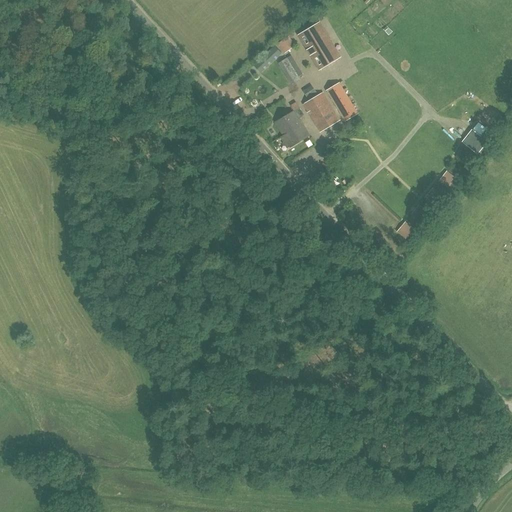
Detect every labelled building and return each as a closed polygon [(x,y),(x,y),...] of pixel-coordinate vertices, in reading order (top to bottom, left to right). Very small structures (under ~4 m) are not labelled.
[(319,22),(299,35),(320,70),(340,57),(319,22)] [(284,52),(295,45),(289,36),(278,44),(284,52)] [(282,52),(275,44),(253,64),(261,72),(282,52)] [(300,80),(288,57),(278,63),(287,77),(283,79),(288,86),(300,80)] [(365,89),(372,104),(388,96),(381,81),(365,89)] [(357,114),(354,111),(340,84),(327,90),(346,121),(357,114)] [(323,93),(304,105),(320,132),(339,120),(323,93)] [(300,117),(304,115),(300,107),(276,122),(284,135),(281,137),(287,147),(290,146),(291,147),(311,135),(300,117)] [(260,124),(261,118),(255,116),(253,122),(260,124)] [(435,135),(442,132),(439,125),(432,128),(435,135)] [(462,141),(478,154),(488,141),(472,129),(462,141)] [(310,140),(305,143),(308,148),(313,145),(310,140)] [(451,155),(459,148),(455,143),(447,150),(451,155)] [(447,172),(438,182),(448,190),(457,180),(447,172)] [(433,189),(425,199),(435,207),(443,197),(433,189)] [(420,206),(411,216),(421,224),(429,213),(420,206)] [(406,223),(397,233),(407,241),(415,230),(406,223)]
